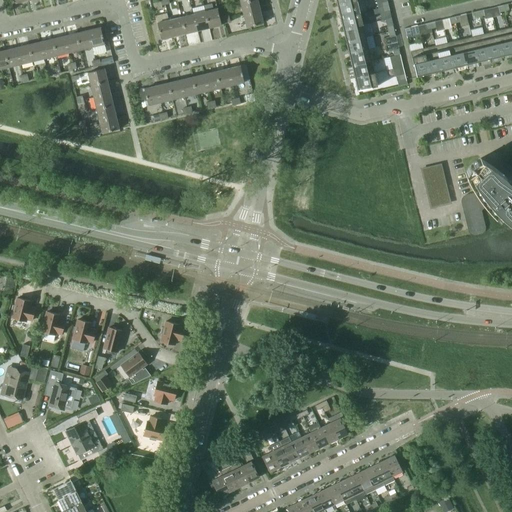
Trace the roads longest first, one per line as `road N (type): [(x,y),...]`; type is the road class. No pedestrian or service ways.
road 1 (residential): [(289,53),(243,43),(137,64),(114,3),(0,29)]
road 2 (residential): [(498,406),(471,397),(366,393),(217,341)]
road 3 (secondary): [(247,272),(389,307),(511,325)]
road 4 (secondary): [(511,313),(251,256)]
road 5 (residential): [(280,91),(357,114),(511,78)]
road 6 (secondary): [(228,250),(1,207)]
road 7 (secondary): [(1,207),(224,266)]
road 8 (residential): [(223,511),(409,419)]
road 9 (residential): [(46,291),(127,310),(152,351),(213,368)]
road 10 (residential): [(181,511),(213,368)]
